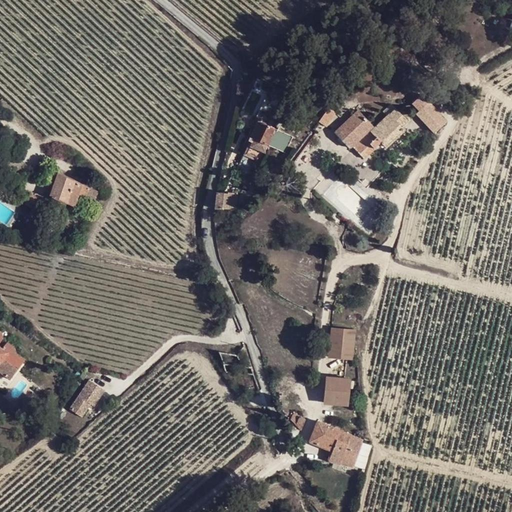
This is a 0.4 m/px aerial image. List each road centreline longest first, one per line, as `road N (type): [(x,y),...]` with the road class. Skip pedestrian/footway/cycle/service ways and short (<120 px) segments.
road 1 (unclassified): [(159,0),(202,31),(237,72),(206,209),(209,245),(269,402)]
road 2 (track): [(511,43),(475,62),(463,103),(405,187),(385,250),(344,263)]
